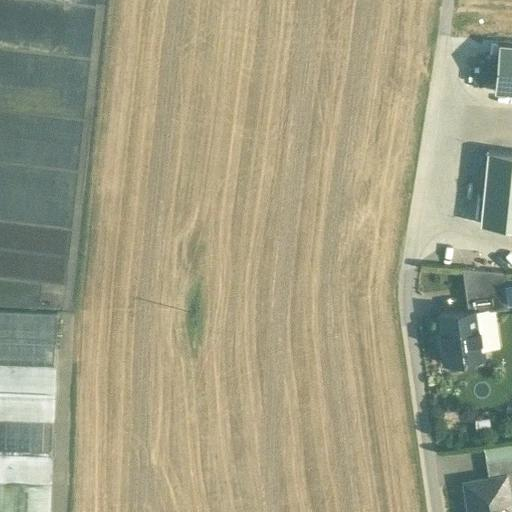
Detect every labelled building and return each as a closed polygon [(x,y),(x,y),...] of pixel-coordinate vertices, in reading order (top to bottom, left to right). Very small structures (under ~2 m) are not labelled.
[(511,42),(499,41),(494,90),(511,91),(511,42)] [(511,150),(487,148),(480,221),(511,224),(511,150)] [(502,269),(462,265),(465,288),(504,284),(502,269)] [(504,284),(465,288),(468,308),(475,307),(476,309),(507,305),(504,284)] [(468,308),(438,312),(444,360),(466,357),(465,350),(481,348),(476,309),(475,307),(468,308)] [(57,313),(0,310),(0,362),(55,365),(57,313)] [(0,362),(0,479),(50,481),(55,365),(0,362)] [(511,442),(483,446),(485,461),(511,457),(511,442)] [(488,478),(505,476),(505,477),(511,475),(511,457),(485,461),(488,478)] [(488,478),(463,482),(467,511),(511,511),(511,506),(509,507),(505,477),(505,476),(488,478)] [(49,511),(50,481),(0,479),(0,511),(49,511)]
